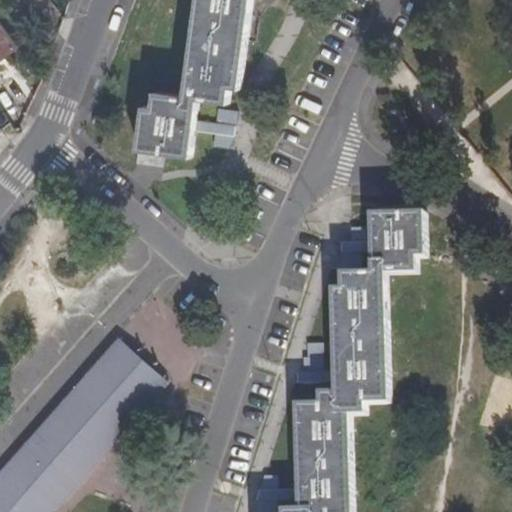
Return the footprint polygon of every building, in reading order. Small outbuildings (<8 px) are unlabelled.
[(199,0),(186,96),(161,93),(159,109),(148,108),(142,150),(194,157),(197,129),(199,119),(202,98),(232,102),(234,85),(243,85),(253,0),(199,0)] [(0,61),(21,46),(0,18),(0,61)] [(219,121),(199,119),(197,129),(218,131),(217,144),(232,146),(238,132),(239,107),(220,106),(219,121)] [(352,292),(340,292),(340,374),(340,384),(340,395),(323,395),(323,405),(299,405),(300,491),(300,501),(300,511),(285,511),(358,511),(358,415),(373,415),(373,403),(392,402),(391,277),(422,277),(422,262),(431,261),(431,219),(380,219),(380,246),(380,256),(380,277),(352,277),(352,292)] [(367,256),(380,256),(380,246),(372,246),(372,232),(358,232),(358,245),(347,245),(347,271),(367,271),(367,256)] [(0,511),(53,511),(174,377),(158,363),(166,355),(154,343),(150,348),(146,344),(142,348),(125,333),(0,473),(0,511)] [(301,384),(340,384),(340,374),(327,374),(327,345),(311,345),(311,360),(307,360),(307,374),(301,374),(301,384)] [(275,511),(275,501),(300,501),(300,491),(277,491),(277,477),(264,477),(255,490),(255,511),(275,511)]
